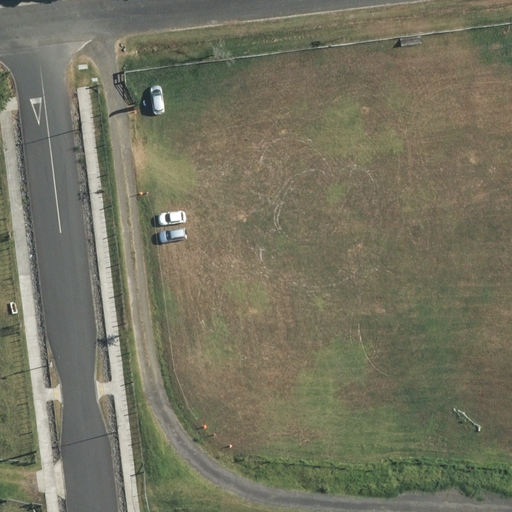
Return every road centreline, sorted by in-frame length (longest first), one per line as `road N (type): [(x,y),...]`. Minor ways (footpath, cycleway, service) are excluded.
road 1 (residential): [(93,511),(36,20)]
road 2 (residential): [(211,0),(36,20)]
